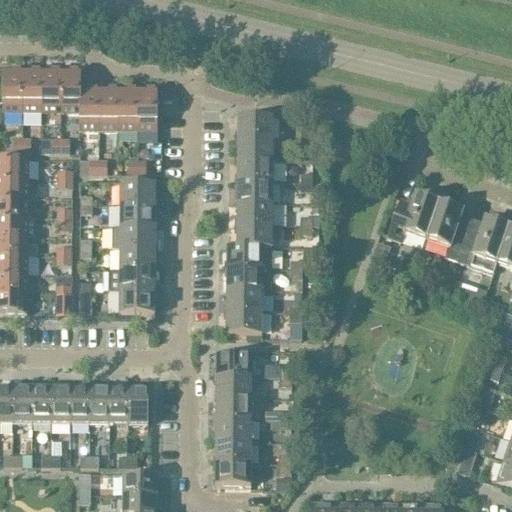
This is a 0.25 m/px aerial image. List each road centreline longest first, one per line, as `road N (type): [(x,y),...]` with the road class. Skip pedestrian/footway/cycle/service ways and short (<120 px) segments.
road 1 (residential): [(176,357),(189,76),(104,71),(81,50),(0,47)]
road 2 (tertiary): [(511,97),(111,0)]
road 3 (residential): [(255,503),(189,502),(187,386),(176,357)]
road 4 (residential): [(0,359),(176,357)]
